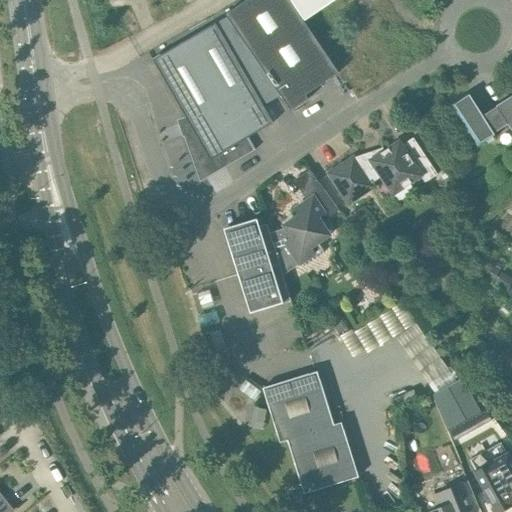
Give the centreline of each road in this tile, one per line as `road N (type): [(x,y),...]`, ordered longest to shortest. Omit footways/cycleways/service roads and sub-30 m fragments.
road 1 (unclassified): [(38,97),(117,88),(134,103),(167,200),(187,209),(214,204),(450,54)]
road 2 (primary): [(202,511),(134,387),(81,245),(58,208)]
road 3 (primary): [(58,208),(57,251),(90,365),(169,511)]
road 4 (unclassified): [(0,397),(67,511)]
